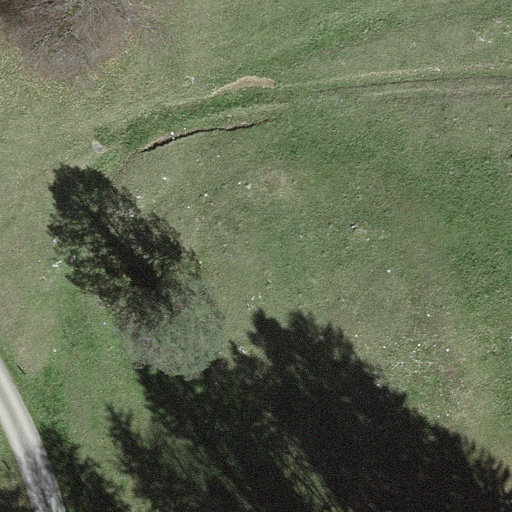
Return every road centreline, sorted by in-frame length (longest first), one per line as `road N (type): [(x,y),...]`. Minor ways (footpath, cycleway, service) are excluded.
road 1 (track): [(61,511),(79,230),(111,150),(164,118),(372,88),(511,82)]
road 2 (track): [(49,511),(0,391)]
